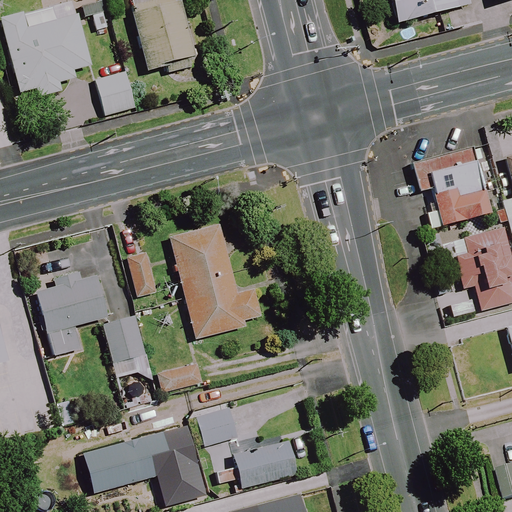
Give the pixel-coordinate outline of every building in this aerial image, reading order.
[(158,0),(128,7),(144,75),(157,72),(156,68),(193,59),(179,0),(158,0)] [(464,0),(387,0),(393,26),(430,18),(467,11),(464,0)] [(88,69),(76,19),(24,31),(21,17),(0,21),(0,26),(16,96),(33,92),(35,100),(58,94),(56,85),(73,82),(71,73),(88,69)] [(124,74),(94,81),(102,118),(133,111),(124,74)] [(470,151),(409,166),(425,230),(487,214),(470,151)] [(503,210),(495,212),(499,224),(506,222),(511,243),(511,156),(502,159),(511,195),(511,198),(501,202),(503,210)] [(167,241),(192,343),(243,330),(241,324),(259,320),(252,292),(235,296),(218,228),(167,241)] [(511,304),(511,294),(496,233),(448,245),(461,293),(472,290),(478,314),(511,304)] [(155,296),(146,255),(125,260),(134,300),(155,296)] [(79,284),(77,276),(64,280),(66,288),(35,297),(51,359),(79,352),(73,330),(106,321),(95,280),(79,284)] [(142,358),(132,318),(100,326),(113,379),(145,371),(142,358)] [(197,368),(157,376),(161,396),(201,388),(197,368)] [(227,413),(194,421),(201,451),(234,443),(227,413)] [(80,456),(91,496),(180,472),(178,466),(190,462),(185,447),(173,450),(168,432),(80,456)] [(285,445),(231,457),(238,491),(293,479),(285,445)] [(227,454),(210,458),(216,487),(234,483),(227,454)] [(511,470),(496,474),(501,501),(511,498),(511,470)] [(242,511),(302,511),(299,498),(242,511)]
